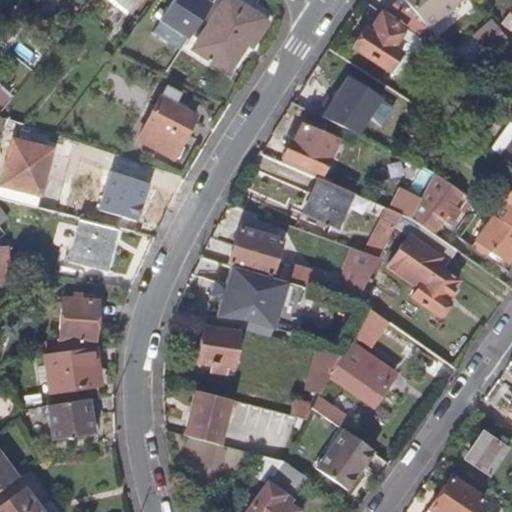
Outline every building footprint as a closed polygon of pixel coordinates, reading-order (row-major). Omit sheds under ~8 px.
[(157,0),(148,16),(178,33),(198,0),(157,0)] [(247,41),(260,17),(232,0),(214,0),(186,48),(221,67),(239,37),(247,41)] [(457,1),(457,0),(406,0),(431,26),(443,15),(447,17),(457,6),(457,1)] [(383,71),(396,52),(388,47),(402,29),(377,12),(363,32),(359,29),(347,47),(383,71)] [(413,36),(402,29),(388,47),(396,52),(401,56),(410,54),(414,47),(413,36)] [(511,69),(493,56),(478,78),(503,96),(511,74),(511,69)] [(322,113),(360,135),(384,93),(346,71),(322,113)] [(323,95),(296,82),(284,100),(313,115),(323,95)] [(165,156),(189,116),(168,103),(174,93),(161,85),(131,135),(165,156)] [(511,113),(490,145),(511,160),(511,113)] [(282,151),(317,168),(332,135),(301,119),(295,133),(291,131),(282,151)] [(5,140),(0,163),(0,186),(33,194),(43,149),(5,140)] [(333,225),(349,189),(314,173),(297,209),(333,225)] [(439,214),(454,192),(428,175),(406,217),(420,226),(432,210),(439,214)] [(511,181),(488,215),(511,231),(511,181)] [(382,203),(356,246),(371,252),(387,223),(395,209),(382,203)] [(448,275),(462,256),(420,226),(406,217),(395,209),(387,223),(402,234),(382,264),(412,284),(405,295),(446,323),(456,309),(452,305),(465,287),(448,275)] [(503,259),(511,245),(511,231),(488,215),(472,238),(503,259)] [(78,219),(68,262),(94,267),(103,269),(112,227),(78,219)] [(235,223),(224,263),(226,263),(270,275),(280,235),(235,223)] [(345,272),(337,287),(347,294),(371,252),(356,246),(347,243),(339,256),(337,260),(339,264),(341,268),(345,272)] [(290,255),(284,278),(319,287),(325,265),(290,255)] [(68,262),(64,280),(91,283),(94,267),(68,262)] [(270,275),(226,263),(222,279),(218,292),(214,310),(238,316),(266,323),(278,277),(270,275)] [(218,292),(222,279),(212,276),(209,290),(218,292)] [(61,301),(57,341),(93,344),(97,305),(61,301)] [(363,341),(378,314),(363,304),(347,334),(363,341)] [(266,323),(238,316),(236,325),(264,333),(266,323)] [(231,363),(240,332),(205,322),(196,354),(211,358),(209,369),(221,372),(223,362),(231,363)] [(371,405),(384,386),(379,382),(387,370),(344,341),(337,355),(327,376),(371,405)] [(304,380),(319,389),(327,376),(337,355),(320,350),(304,380)] [(91,389),(88,353),(55,355),(59,391),(91,389)] [(393,374),(387,370),(379,382),(384,386),(393,374)] [(23,383),(24,407),(43,405),(45,404),(43,382),(23,383)] [(191,389),(178,433),(210,442),(223,397),(191,389)] [(290,397),(285,415),(302,419),(307,401),(290,397)] [(90,434),(86,399),(45,404),(43,405),(47,440),(90,434)] [(371,454),(341,432),(312,469),(342,492),(371,454)] [(463,458),(485,474),(504,449),(482,432),(463,458)] [(0,488),(17,476),(0,453),(0,488)] [(295,511),(296,508),(285,500),(300,477),(278,462),(243,511),(295,511)] [(474,511),(481,502),(450,479),(427,511),(474,511)] [(0,505),(0,511),(47,511),(27,485),(0,505)]
